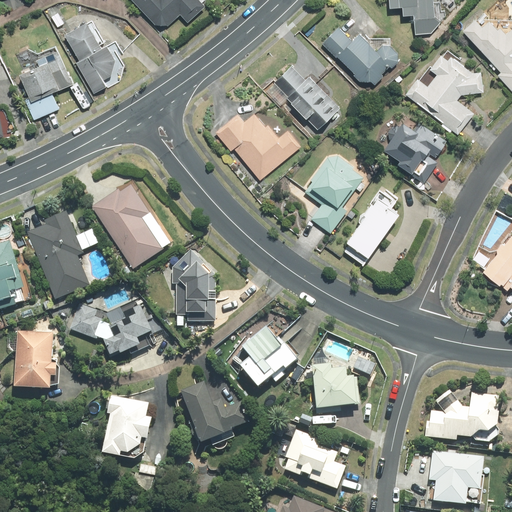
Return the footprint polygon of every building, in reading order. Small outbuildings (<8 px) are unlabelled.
[(133,0),(157,25),(170,26),(182,15),(189,23),(207,7),(200,0),(133,0)] [(386,0),(387,6),(401,4),(402,14),(414,13),(415,33),(431,32),(440,21),(433,16),(431,0),(386,0)] [(59,6),(51,9),(46,12),(49,18),(54,16),(59,28),(67,25),(59,6)] [(496,75),(511,91),(511,25),(504,32),(498,25),(495,28),(486,19),(480,25),(472,17),(460,29),(500,72),(496,75)] [(108,84),(105,79),(105,78),(112,75),(117,60),(109,45),(104,48),(90,22),(66,35),(80,60),(77,62),(94,92),(108,84)] [(322,43),(354,74),(353,75),(358,80),(371,80),(375,84),(382,76),(380,74),(388,66),(391,68),(397,61),(397,53),(388,44),(381,45),(375,50),(357,33),(351,39),(338,26),(322,43)] [(34,120),(60,109),(54,95),(64,91),(63,88),(75,83),(73,76),(71,76),(61,51),(39,61),(42,68),(23,76),(28,86),(26,87),(31,99),(27,101),(34,120)] [(444,58),(437,53),(426,67),(433,73),(425,85),(415,77),(402,93),(455,133),(471,111),(454,99),(458,94),(481,91),(478,70),(469,71),(447,55),(444,58)] [(316,129),(338,107),(306,76),(303,78),(289,65),(272,82),(286,96),(284,98),(316,129)] [(259,179),(300,145),(287,129),(278,136),(267,123),(264,126),(253,112),(242,121),(236,113),(215,131),(230,150),(233,147),(259,179)] [(413,130),(399,120),(396,126),(391,126),(387,133),(388,137),(380,149),(396,159),(394,163),(398,165),(397,167),(423,183),(437,162),(428,156),(430,154),(435,158),(446,141),(418,122),(413,130)] [(349,140),(353,135),(345,130),(341,136),(349,140)] [(330,232),(346,209),(341,206),(354,187),(359,191),(364,184),(359,180),(362,176),(352,169),(353,166),(336,154),(327,155),(309,179),(311,181),(304,191),(321,203),(310,217),(330,232)] [(94,207),(136,270),(167,250),(146,219),(153,214),(134,185),(123,192),(121,190),(94,207)] [(364,263),(387,230),(385,229),(398,211),(391,206),(395,200),(379,188),(361,212),(363,213),(345,239),(350,243),(345,249),(364,263)] [(87,254),(69,212),(47,221),(48,225),(30,233),(58,301),(93,286),(80,256),(87,254)] [(511,233),(482,271),(505,290),(509,286),(511,288),(511,233)] [(27,288),(13,241),(0,244),(0,268),(4,282),(0,282),(0,311),(19,306),(15,291),(27,288)] [(219,300),(218,276),(193,250),(175,268),(175,285),(178,285),(179,327),(185,327),(185,316),(190,316),(190,322),(218,322),(218,300),(219,300)] [(135,277),(130,268),(125,272),(130,280),(135,277)] [(114,325),(106,322),(107,320),(97,317),(99,311),(82,304),(73,329),(100,339),(101,337),(106,339),(109,345),(105,346),(111,359),(125,353),(126,355),(146,346),(143,339),(157,333),(144,305),(126,313),(129,318),(114,325)] [(243,367),(261,389),(271,380),(273,383),(283,375),(281,372),(285,368),(287,371),(299,361),(296,358),(298,356),(286,342),(284,344),(270,327),(244,349),(253,358),(243,367)] [(60,377),(61,365),(55,365),(55,335),(18,334),(17,389),(54,389),(55,377),(60,377)] [(319,415),(343,412),(343,408),(361,406),(358,376),(351,377),(350,367),(335,369),(335,364),(315,366),(317,386),(315,386),(319,415)] [(217,403),(207,382),(184,393),(198,424),(193,426),(200,443),(205,441),(208,447),(231,437),(230,434),(235,432),(235,431),(253,423),(243,402),(228,409),(224,400),(217,403)] [(424,438),(454,441),(454,440),(455,437),(466,438),(469,438),(475,431),(485,433),(494,426),(498,397),(471,394),(469,408),(458,407),(457,415),(430,411),(429,422),(426,422),(424,438)] [(113,415),(106,454),(124,457),(124,453),(132,455),(143,446),(145,439),(151,440),(155,418),(148,417),(151,403),(112,396),(108,414),(113,415)] [(310,479),(340,491),(349,467),(337,462),(340,453),(321,446),(323,439),(298,430),(287,458),(291,460),(287,470),(304,477),(306,474),(311,476),(310,479)] [(350,450),(343,447),(341,452),(348,455),(350,450)] [(432,502),(463,506),(463,503),(479,505),(482,476),(480,476),(482,458),(432,451),(428,481),(434,482),(432,502)] [(157,467),(141,464),(139,471),(155,475),(157,467)] [(335,511),(296,497),(291,509),(286,507),(283,511),(335,511)]
